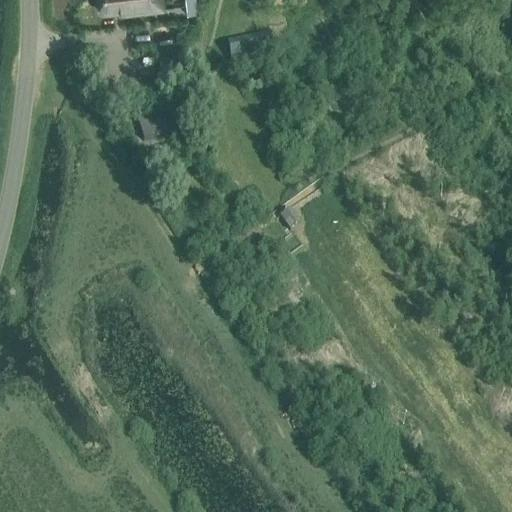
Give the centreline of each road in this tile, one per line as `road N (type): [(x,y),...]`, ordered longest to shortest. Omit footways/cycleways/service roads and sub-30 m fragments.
road 1 (track): [(187,278),(28,44)]
road 2 (track): [(336,511),(187,278)]
road 3 (unclassified): [(0,236),(22,109),(29,0)]
